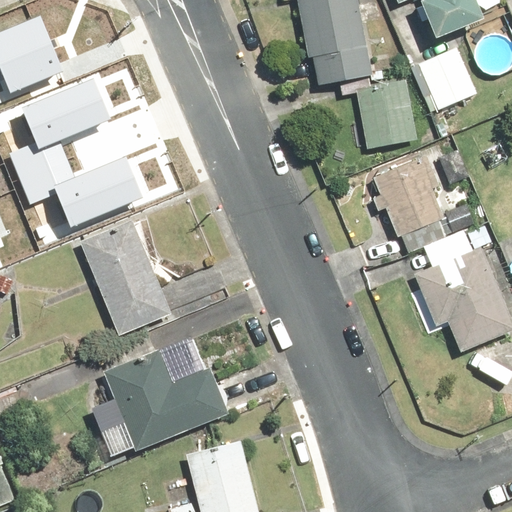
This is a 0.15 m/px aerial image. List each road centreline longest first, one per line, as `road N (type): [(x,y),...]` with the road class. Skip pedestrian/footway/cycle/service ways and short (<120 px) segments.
road 1 (residential): [(379,511),(359,424),(177,0)]
road 2 (residential): [(511,464),(393,511)]
